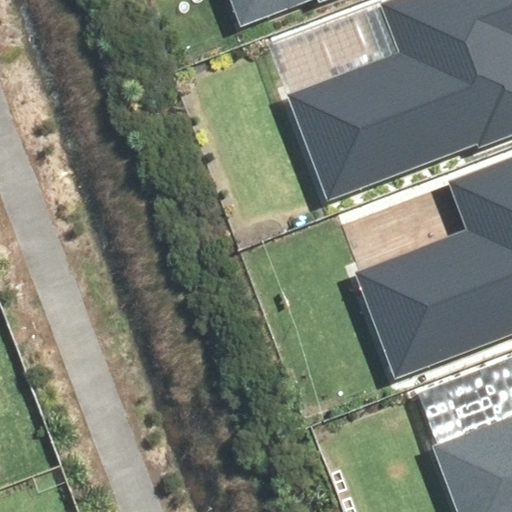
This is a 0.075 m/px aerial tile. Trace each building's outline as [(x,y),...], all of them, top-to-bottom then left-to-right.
[(229,0),(239,27),(314,0),(319,0),(321,4),(332,0),(229,0)] [(284,90),(326,203),(511,135),(511,0),(388,0),(378,4),(395,49),(284,90)] [(357,277),(396,379),(511,334),(511,158),(452,182),(472,233),(357,277)] [(511,511),(511,410),(436,438),(463,511),(511,511)] [(0,469),(9,466),(0,442),(0,469)]
